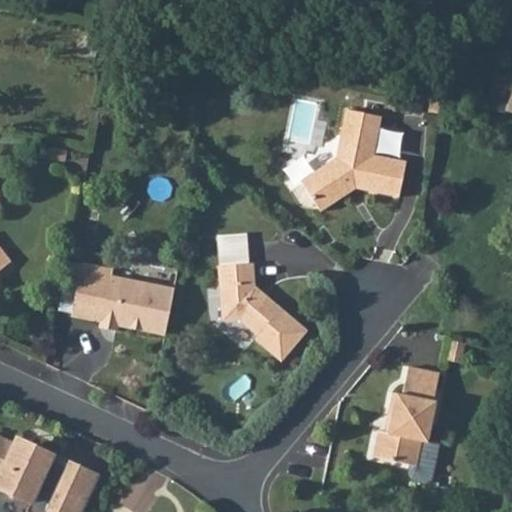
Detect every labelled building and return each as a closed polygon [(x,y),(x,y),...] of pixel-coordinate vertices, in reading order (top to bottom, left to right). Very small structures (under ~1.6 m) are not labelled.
[(329,155),(298,178),(317,205),(351,186),(393,193),(400,158),(366,151),(372,115),(340,107),(329,155)] [(0,272),(14,262),(0,243),(0,272)] [(120,319),(168,328),(176,283),(114,271),(115,264),(84,259),(74,310),(103,315),(102,322),(119,325),(120,319)] [(257,260),(222,261),(226,316),(242,314),(261,329),(257,335),(284,357),(308,326),(259,285),(257,260)] [(445,369),(415,363),(410,389),(398,388),(396,402),(403,403),(399,427),(391,425),(386,455),(423,462),(421,471),(426,477),(439,479),(445,476),(451,440),(439,439),(446,397),(440,396),(445,369)] [(14,444),(0,438),(0,489),(31,501),(26,511),(86,511),(102,477),(65,461),(64,464),(56,461),(57,456),(32,446),(27,457),(11,450),(14,444)]
